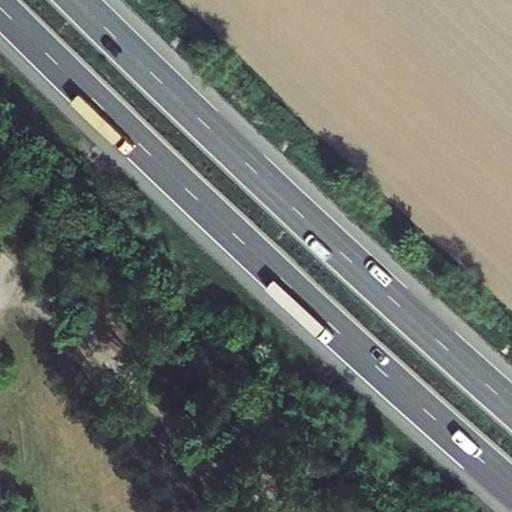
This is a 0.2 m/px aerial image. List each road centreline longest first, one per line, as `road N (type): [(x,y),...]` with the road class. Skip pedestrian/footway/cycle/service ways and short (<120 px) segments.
road 1 (motorway): [(0,9),(229,232),(511,488)]
road 2 (motorway): [(511,410),(73,0)]
